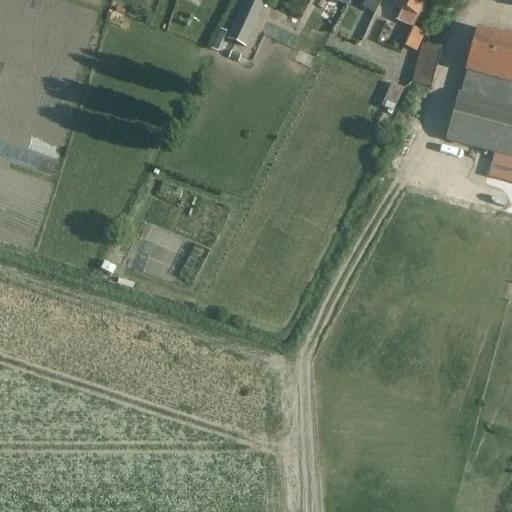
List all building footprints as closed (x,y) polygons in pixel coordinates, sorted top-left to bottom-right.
[(255,0),(244,0),(227,40),(245,48),(265,5),(255,0)] [(364,0),(365,0),(361,7),(373,14),(381,0),(364,0)] [(412,30),(425,0),(396,0),(392,9),(400,12),(395,22),(412,30)] [(412,30),(404,48),(415,53),(423,34),(412,30)] [(511,39),(476,30),(464,72),(467,73),(461,96),(457,95),(444,141),(511,159),(511,39)] [(428,89),(439,50),(422,45),(411,84),(428,89)] [(391,83),(381,105),(395,111),(405,89),(391,83)]
